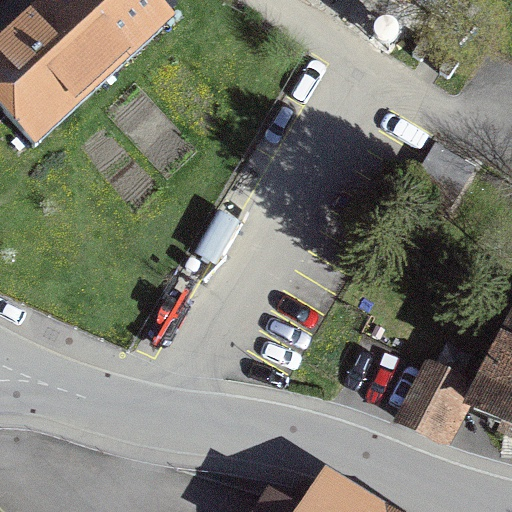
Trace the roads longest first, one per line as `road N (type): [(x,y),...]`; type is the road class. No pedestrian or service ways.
road 1 (residential): [(0,382),(331,452),(468,511)]
road 2 (unknown): [(181,380),(344,97),(356,51),(351,29),(319,0)]
